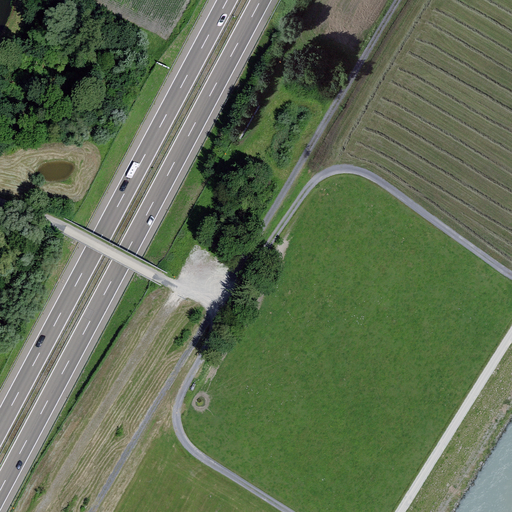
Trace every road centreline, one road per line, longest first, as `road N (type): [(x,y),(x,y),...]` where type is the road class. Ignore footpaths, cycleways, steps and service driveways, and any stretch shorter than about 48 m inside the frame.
road 1 (track): [(93,511),(253,241),(409,0)]
road 2 (motorway): [(0,491),(261,0)]
road 3 (motorway): [(227,0),(0,428)]
road 4 (track): [(223,292),(241,284),(318,179),(341,168),(367,173),(511,274)]
road 5 (track): [(289,511),(184,441),(177,417),(182,391),(209,342),(216,306)]
road 6 (track): [(0,201),(216,306)]
road 7 (track): [(511,335),(401,511)]
